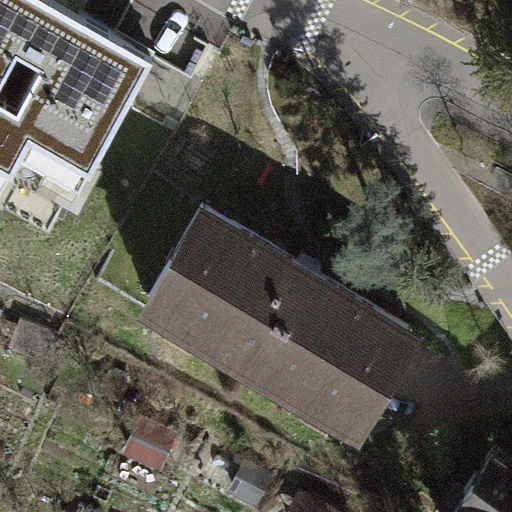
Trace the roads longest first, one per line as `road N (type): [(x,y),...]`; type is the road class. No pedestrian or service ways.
road 1 (residential): [(511,303),(380,121),(364,50)]
road 2 (residential): [(511,112),(364,50)]
